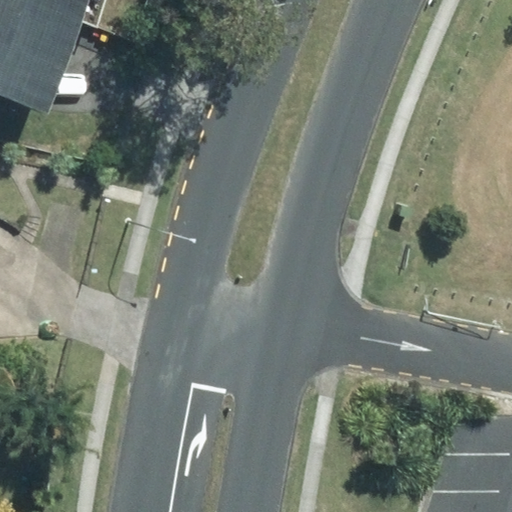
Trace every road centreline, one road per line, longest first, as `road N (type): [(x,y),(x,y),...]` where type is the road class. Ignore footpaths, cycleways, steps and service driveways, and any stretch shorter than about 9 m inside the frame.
road 1 (tertiary): [(384,0),(298,273),(253,511)]
road 2 (tertiary): [(162,511),(211,252),(289,0)]
